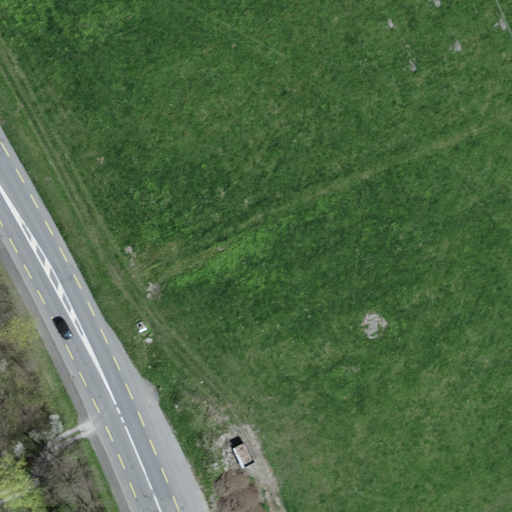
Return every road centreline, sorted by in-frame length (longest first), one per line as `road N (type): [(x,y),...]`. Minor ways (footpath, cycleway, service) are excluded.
road 1 (primary): [(0,194),(114,402),(158,511)]
road 2 (track): [(0,497),(132,448)]
